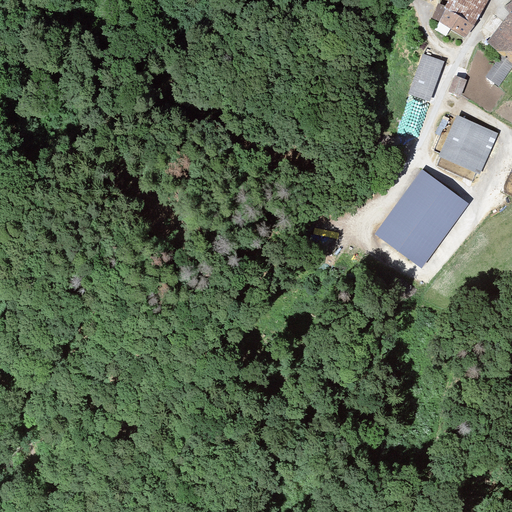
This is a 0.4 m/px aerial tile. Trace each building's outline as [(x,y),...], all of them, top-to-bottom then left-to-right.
[(490,1),(489,0),(451,0),(447,8),(438,5),(430,19),(440,24),(466,40),(476,26),(490,1)] [(511,3),(506,8),(511,14),(489,43),(500,58),(486,78),(501,89),(511,72),(511,3)] [(446,63),(424,56),(410,96),(433,104),(446,63)] [(469,82),(457,77),(451,95),(462,100),(469,82)] [(501,134),(460,116),(441,159),(482,177),(501,134)] [(464,202),(422,172),(379,231),(421,261),(464,202)] [(319,266),(340,240),(328,231),(307,257),(319,266)]
